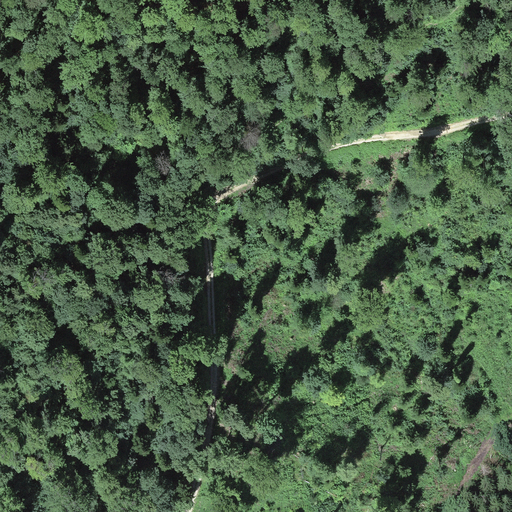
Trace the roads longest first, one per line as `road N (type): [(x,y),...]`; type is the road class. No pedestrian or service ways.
road 1 (track): [(211,203),(252,176),(354,141),(511,115)]
road 2 (track): [(211,203),(211,411),(186,511)]
